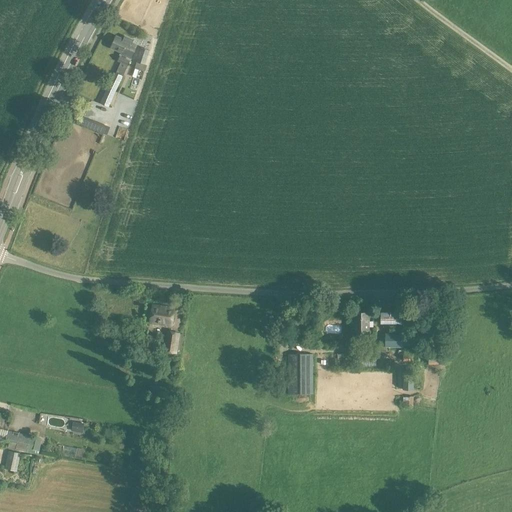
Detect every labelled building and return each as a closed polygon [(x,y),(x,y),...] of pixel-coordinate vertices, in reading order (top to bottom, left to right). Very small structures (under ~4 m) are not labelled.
[(132,58),(137,46),(134,45),(134,46),(131,45),(133,41),(125,37),(123,40),(116,37),(111,49),(121,54),(118,62),(121,63),(116,74),(123,77),(125,72),(131,58),(132,58)] [(137,63),(145,65),(149,51),(141,49),(137,63)] [(137,94),(143,77),(138,76),(132,93),(137,94)] [(109,106),(117,87),(110,84),(102,102),(109,106)] [(153,305),(150,323),(172,327),(174,309),(153,305)] [(354,313),(354,337),(370,337),(370,313),(354,313)] [(409,313),(381,313),(381,323),(408,324),(409,313)] [(429,313),(429,324),(442,324),(443,313),(429,313)] [(333,321),(332,329),(346,331),(347,324),(333,321)] [(168,332),(164,352),(176,354),(179,334),(168,332)] [(386,335),(386,346),(403,347),(403,335),(386,335)] [(403,352),(403,362),(410,362),(410,361),(413,361),(413,354),(410,354),(410,352),(403,352)] [(362,354),(362,369),(369,369),(369,360),(377,360),(377,353),(362,354)] [(288,355),(288,395),(312,395),(312,355),(288,355)] [(428,365),(439,365),(439,355),(429,355),(428,365)] [(403,372),(403,390),(414,391),(414,372),(403,372)] [(151,385),(149,393),(166,396),(168,388),(151,385)] [(405,397),(404,406),(413,406),(414,397),(405,397)] [(39,439),(8,431),(5,441),(21,445),(20,451),(31,454),(33,448),(37,449),(39,439)] [(17,471),(21,454),(9,451),(5,469),(17,471)]
